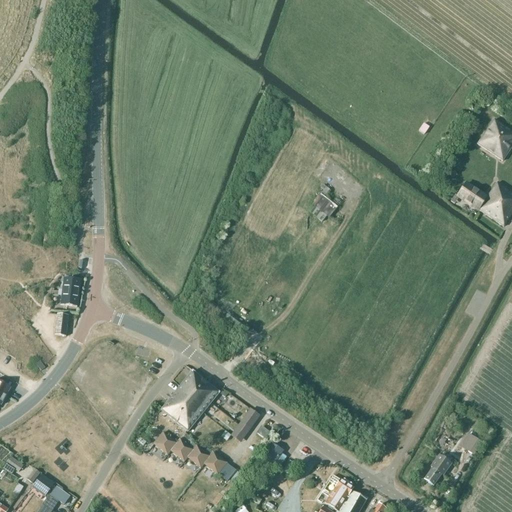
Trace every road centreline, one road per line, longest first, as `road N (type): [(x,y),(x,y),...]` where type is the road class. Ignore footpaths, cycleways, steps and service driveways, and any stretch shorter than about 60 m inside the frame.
road 1 (secondary): [(91,307),(101,0)]
road 2 (tertiary): [(420,511),(189,351)]
road 3 (residential): [(80,511),(189,351)]
road 4 (secondary): [(0,424),(53,377),(91,307)]
